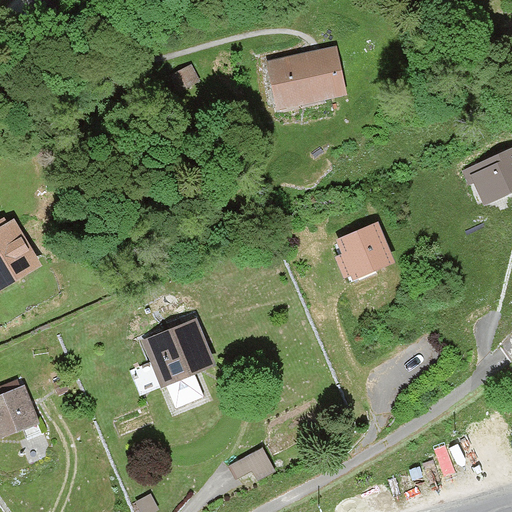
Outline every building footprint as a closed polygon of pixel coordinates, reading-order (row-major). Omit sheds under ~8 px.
[(270,111),(341,94),(333,62),(319,65),(315,52),(259,66),(270,111)] [(511,196),(511,195),(511,150),(496,157),(499,163),(471,175),(483,202),(509,191),(511,196)] [(15,223),(0,231),(0,291),(41,269),(15,223)] [(392,266),(377,228),(340,244),(345,256),(338,259),(348,283),(392,266)] [(218,370),(198,318),(147,338),(176,412),(207,400),(198,377),(218,370)] [(0,437),(38,423),(24,387),(0,396),(0,437)] [(271,462),(264,449),(231,467),(238,480),(271,462)] [(159,511),(152,496),(136,503),(139,511),(159,511)]
